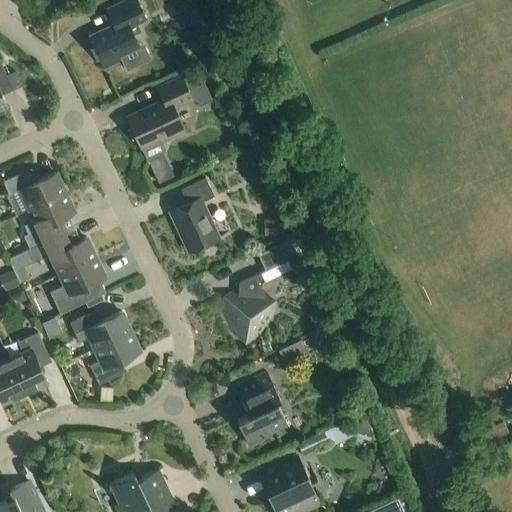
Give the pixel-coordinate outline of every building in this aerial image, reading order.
[(145,20),(135,0),(125,0),(106,10),(112,24),(88,36),(103,69),(121,61),(119,56),(138,47),(129,28),(145,20)] [(184,14),(199,45),(212,40),(197,9),(184,14)] [(194,63),(199,74),(223,62),(218,51),(194,63)] [(162,100),(126,117),(139,145),(145,159),(162,151),(164,146),(162,142),(184,131),(175,111),(177,106),(191,99),(192,100),(196,101),(197,104),(210,98),(199,75),(193,72),(181,78),(181,76),(156,87),(162,100)] [(18,189),(28,209),(64,192),(55,172),(36,181),(30,168),(2,181),(8,194),(18,189)] [(213,196),(204,177),(180,189),(186,203),(170,211),(189,252),(217,238),(200,202),(213,196)] [(23,236),(28,248),(60,233),(55,221),(74,212),(64,192),(28,209),(33,220),(23,225),(27,233),(23,236)] [(263,219),(264,237),(285,236),(285,218),(263,219)] [(49,255),(58,274),(95,257),(85,237),(66,246),(60,233),(28,248),(35,261),(49,255)] [(292,244),(290,239),(257,254),(260,259),(265,271),(287,261),(291,270),(302,265),(292,244)] [(95,257),(58,274),(45,280),(54,300),(53,301),(59,314),(92,298),(86,286),(104,277),(95,257)] [(11,270),(0,275),(0,281),(4,291),(18,284),(11,270)] [(262,278),(260,272),(239,282),(238,289),(236,289),(221,311),(232,334),(258,336),(273,316),(256,281),(262,278)] [(21,290),(11,294),(14,300),(20,302),(26,299),(21,290)] [(93,349),(130,331),(121,311),(101,320),(96,310),(69,322),(78,342),(88,337),(93,349)] [(317,310),(307,315),(316,332),(333,323),(328,314),(317,310)] [(55,317),(41,323),(48,338),(61,332),(55,317)] [(130,331),(93,349),(99,360),(89,365),(98,384),(125,371),(120,361),(139,352),(130,331)] [(22,353),(8,359),(23,392),(46,382),(36,359),(47,354),(37,332),(16,341),(22,353)] [(23,392),(8,359),(0,363),(0,401),(1,403),(23,392)] [(279,400),(266,373),(233,388),(244,410),(248,408),(251,413),(236,421),(247,445),(287,426),(275,402),(279,400)] [(326,426),(328,438),(349,434),(346,422),(326,426)] [(496,439),(509,433),(503,422),(490,428),(496,439)] [(297,445),(302,457),(329,444),(323,433),(297,445)] [(300,511),(318,504),(304,473),(301,475),(293,458),(261,474),(272,498),(269,500),(274,511),(300,511)] [(161,511),(174,506),(157,469),(135,479),(132,473),(108,484),(118,504),(114,505),(117,511),(147,511),(149,511),(161,511)] [(39,505),(28,481),(9,490),(12,497),(0,503),(0,511),(36,511),(34,507),(39,505)] [(397,511),(393,501),(367,511),(397,511)]
